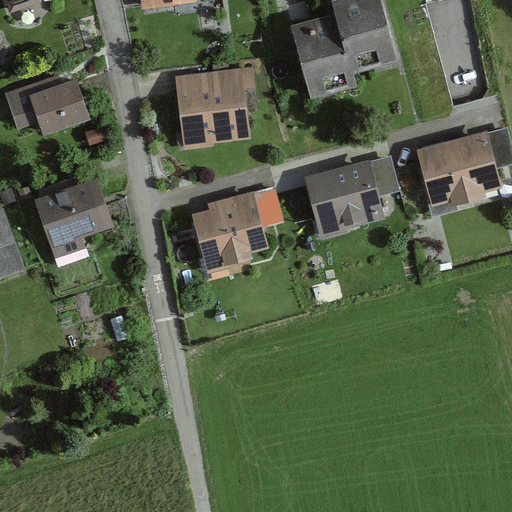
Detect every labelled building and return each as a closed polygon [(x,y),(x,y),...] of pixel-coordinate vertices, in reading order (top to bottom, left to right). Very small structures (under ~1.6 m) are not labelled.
[(8,0),(11,9),(37,0),(8,0)] [(344,0),(346,4),(334,7),(337,20),(327,23),(326,18),(292,27),(311,99),(338,92),(337,86),(356,81),(352,68),(371,63),(369,57),(394,50),(380,0),(344,0)] [(237,86),(184,93),(188,130),(209,127),(210,135),(243,131),(238,86),(252,84),(251,70),(235,72),(237,86)] [(40,118),(44,131),(87,116),(75,80),(54,88),(52,81),(57,79),(57,77),(8,94),(19,125),(40,118)] [(100,125),(84,129),(87,140),(103,136),(100,125)] [(479,186),(511,176),(511,145),(508,131),(423,154),(435,197),(453,192),(455,199),(481,193),(479,186)] [(375,194),(399,187),(391,159),(310,181),(321,220),(340,215),(342,222),(379,212),(375,194)] [(83,244),(80,234),(104,225),(95,201),(102,198),(96,180),(38,200),(56,253),(83,244)] [(9,187),(0,189),(0,196),(1,201),(12,198),(9,187)] [(263,240),(251,195),(212,205),(215,214),(198,219),(207,255),(223,251),(226,261),(249,254),(247,245),(263,240)] [(0,275),(22,268),(1,208),(0,208),(0,275)]
